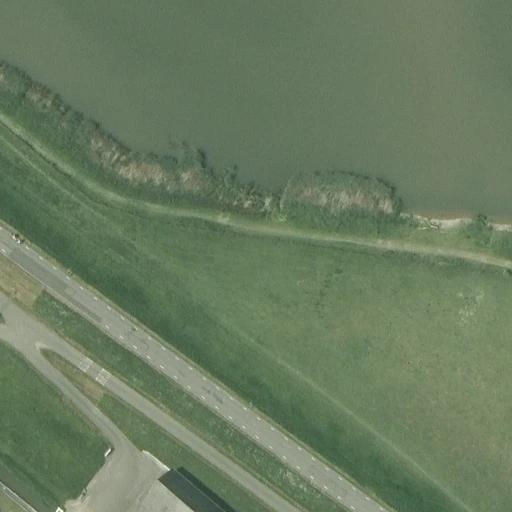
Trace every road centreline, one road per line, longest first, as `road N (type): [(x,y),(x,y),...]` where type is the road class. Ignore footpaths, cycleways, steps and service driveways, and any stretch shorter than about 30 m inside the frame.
road 1 (unclassified): [(0,240),(372,511)]
road 2 (residential): [(0,295),(293,511)]
